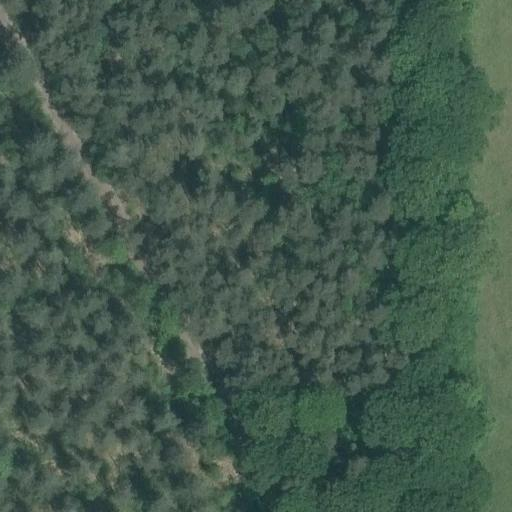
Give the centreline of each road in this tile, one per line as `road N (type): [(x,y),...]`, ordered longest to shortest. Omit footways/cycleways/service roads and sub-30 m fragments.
road 1 (track): [(0,21),(287,511)]
road 2 (track): [(441,511),(430,0)]
